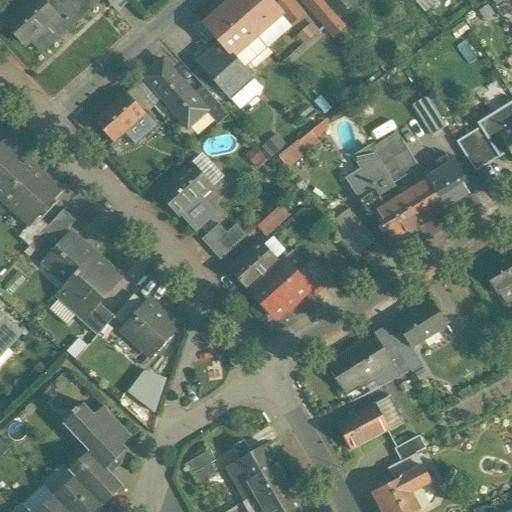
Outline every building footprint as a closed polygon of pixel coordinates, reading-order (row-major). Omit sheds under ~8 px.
[(31,0),(25,6),(6,23),(25,44),(31,39),(56,16),(41,0),(31,0)] [(62,0),(60,2),(57,0),(41,0),(56,16),(31,39),(42,52),(99,0),(106,0),(117,12),(128,3),(125,0),(62,0)] [(269,0),(233,0),(229,3),(254,31),(276,11),(278,10),(276,7),(269,0)] [(303,14),(291,0),(284,0),(276,7),(278,10),(276,11),(290,26),(303,14)] [(319,0),(306,0),(333,38),(342,32),(319,0)] [(322,0),(337,17),(356,1),(354,0),(322,0)] [(417,0),(416,1),(424,12),(439,0),(417,0)] [(254,31),(229,3),(204,24),(222,45),(223,44),(244,68),(267,46),(254,31)] [(244,68),(223,44),(222,45),(200,64),(201,66),(219,86),(210,94),(218,103),(227,95),(237,106),(248,104),(256,96),(260,86),(244,68)] [(197,97),(163,59),(144,76),(188,127),(207,111),(208,110),(197,97)] [(219,86),(201,66),(192,74),(205,89),(206,89),(210,94),(219,86)] [(492,122),(499,134),(511,126),(511,94),(501,77),(496,80),(498,83),(483,92),(496,114),(492,122)] [(153,106),(135,85),(127,93),(145,114),(153,106)] [(210,94),(206,89),(205,89),(197,97),(208,110),(207,111),(218,125),(229,115),(218,103),(210,94)] [(127,93),(96,121),(115,142),(146,115),(145,114),(127,93)] [(446,127),(427,97),(413,105),(432,136),(446,127)] [(511,126),(499,134),(511,154),(511,126)] [(501,157),(484,131),(471,140),(488,165),(501,157)] [(311,133),(300,142),(307,151),(319,142),(311,133)] [(397,134),(372,149),(376,155),(401,140),(397,134)] [(419,168),(401,140),(376,155),(394,184),(419,168)] [(33,167),(4,141),(0,145),(0,194),(4,198),(33,167)] [(372,149),(356,159),(363,170),(348,179),(370,216),(374,213),(373,212),(400,195),(394,184),(376,155),(372,149)] [(455,161),(427,179),(447,210),(474,193),(455,161)] [(192,165),(160,194),(180,215),(181,214),(196,231),(215,214),(199,197),(211,187),(192,165)] [(33,167),(4,198),(32,224),(39,217),(61,193),(33,167)] [(447,210),(427,179),(400,195),(420,227),(447,210)] [(400,195),(373,212),(374,213),(393,243),(420,227),(400,195)] [(279,207),(259,226),(267,235),(288,216),(279,207)] [(331,224),(360,254),(377,237),(348,207),(331,224)] [(49,227),(45,231),(60,245),(72,232),(69,230),(77,221),(64,209),(49,227)] [(39,217),(32,224),(19,238),(30,248),(45,231),(49,227),(39,217)] [(219,224),(202,240),(210,249),(227,233),(219,224)] [(227,233),(210,249),(221,260),(247,236),(236,225),(227,233)] [(60,245),(43,263),(67,284),(95,253),(72,232),(60,245)] [(260,241),(229,269),(248,291),(280,262),(279,262),(260,241)] [(511,251),(482,270),(498,295),(499,294),(506,305),(511,301),(511,288),(511,287),(511,286),(511,251)] [(67,284),(58,294),(80,315),(85,319),(100,302),(110,290),(106,287),(118,274),(95,253),(67,284)] [(334,278),(315,257),(296,273),(310,289),(309,290),(314,296),(334,278)] [(283,258),(279,262),(280,262),(248,291),(267,312),(269,310),(276,319),(286,310),(287,312),(299,301),(298,300),(309,290),(310,289),(296,273),(283,258)] [(135,294),(115,316),(116,316),(114,318),(126,329),(147,305),(135,294)] [(434,301),(398,323),(402,330),(413,347),(449,325),(434,301)] [(115,316),(100,302),(85,319),(80,315),(78,317),(98,335),(114,318),(116,316),(115,316)] [(126,329),(125,330),(152,355),(177,327),(150,302),(147,305),(126,329)] [(0,313),(0,349),(5,344),(8,347),(20,332),(0,313)] [(413,347),(402,330),(390,337),(396,346),(411,370),(410,371),(412,373),(424,366),(413,347)] [(377,336),(330,365),(346,391),(393,363),(393,362),(387,352),(377,336)] [(411,370),(396,346),(387,352),(393,362),(393,363),(401,377),(410,371),(411,370)] [(412,378),(400,385),(404,393),(417,386),(412,378)] [(377,403),(339,423),(351,446),(389,427),(377,403)] [(108,411),(104,407),(95,414),(96,415),(95,416),(84,404),(78,410),(77,408),(73,412),(75,414),(64,424),(90,452),(94,456),(105,446),(117,460),(128,449),(126,448),(123,445),(131,437),(108,413),(108,411)] [(419,435),(395,449),(401,462),(417,453),(426,448),(419,435)] [(268,444),(237,462),(256,495),(287,477),(268,444)] [(117,460),(105,446),(94,456),(111,475),(122,465),(117,460)] [(210,451),(186,464),(191,475),(211,464),(216,461),(210,451)] [(94,456),(90,452),(69,471),(75,478),(75,477),(102,506),(123,487),(111,475),(94,456)] [(401,462),(388,469),(395,481),(423,466),(417,453),(401,462)] [(211,464),(191,475),(197,484),(216,474),(211,464)] [(395,481),(374,493),(384,511),(418,511),(420,511),(410,493),(431,481),(423,466),(395,481)] [(96,511),(102,506),(75,477),(75,478),(55,497),(69,511),(96,511)] [(287,477),(256,495),(259,500),(250,505),(254,511),(303,511),(306,510),(287,477)] [(69,511),(55,497),(38,511),(69,511)]
